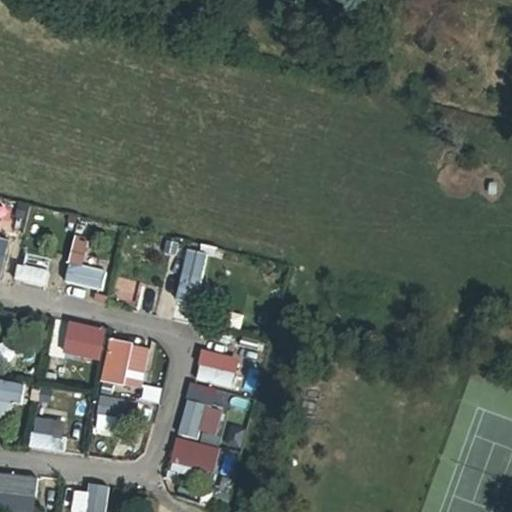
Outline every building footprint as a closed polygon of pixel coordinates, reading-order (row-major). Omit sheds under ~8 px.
[(0,233),(20,238),(27,212),(0,205),(0,233)] [(188,252),(177,301),(196,305),(207,256),(188,252)] [(19,266),(15,281),(47,287),(50,273),(19,266)] [(107,277),(70,269),(66,284),(104,292),(107,277)] [(247,300),(243,320),(256,323),(260,303),(247,300)] [(100,362),(106,331),(70,324),(64,354),(100,362)] [(128,356),(108,352),(101,389),(120,393),(128,356)] [(200,367),(197,382),(226,388),(230,373),(200,367)] [(25,386),(0,381),(0,401),(22,406),(25,386)] [(139,404),(100,398),(97,417),(136,423),(139,404)] [(188,402),(179,436),(197,441),(207,407),(188,402)] [(39,420),(36,448),(63,451),(66,423),(39,420)] [(177,457),(179,457),(207,463),(214,465),(218,451),(180,442),(177,457)] [(207,463),(179,457),(176,470),(204,476),(207,463)] [(0,493),(12,495),(30,497),(36,498),(38,479),(15,477),(0,475),(0,493)] [(74,503),(75,503),(105,507),(109,507),(112,489),(76,484),(74,503)] [(216,492),(212,507),(223,510),(227,495),(216,492)] [(12,495),(0,493),(0,509),(10,511),(18,511),(28,511),(30,497),(12,495)] [(104,511),(105,507),(75,503),(74,511),(104,511)]
